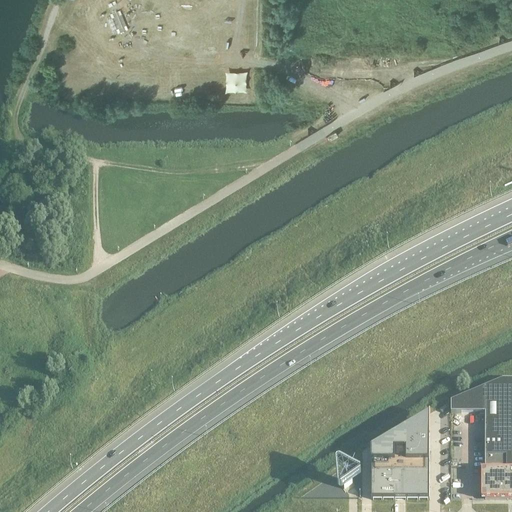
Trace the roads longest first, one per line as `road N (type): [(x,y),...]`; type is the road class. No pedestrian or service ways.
road 1 (unclassified): [(0,266),(65,281),(98,272),(389,93),(511,45)]
road 2 (motorway): [(511,214),(373,284),(243,364),(47,511)]
road 3 (motorway): [(80,511),(285,361),(511,237)]
road 4 (track): [(56,0),(17,106),(17,139),(91,165),(98,272)]
road 5 (track): [(249,0),(253,63),(373,68),(421,79)]
road 6 (track): [(91,165),(271,166)]
